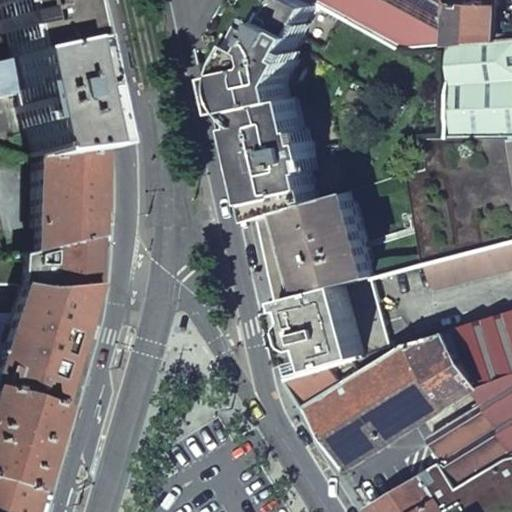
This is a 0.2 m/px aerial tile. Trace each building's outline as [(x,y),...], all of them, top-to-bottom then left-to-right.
[(11,59),(72,45),(65,14),(62,0),(0,0),(0,12),(2,20),(0,20),(0,35),(5,34),(11,59)] [(251,160),(264,219),(323,200),(317,170),(321,170),(318,157),(322,156),(319,140),(314,141),(311,128),(308,129),(301,97),(294,99),(291,82),(303,60),(298,57),(310,35),(306,33),(321,4),(313,0),(257,0),(232,49),(233,51),(229,57),(251,160)] [(313,0),(321,4),(402,48),(448,44),(450,2),(449,0),(313,0)] [(499,6),(450,2),(448,44),(498,40),(499,6)] [(402,48),(321,4),(306,33),(310,35),(298,57),(303,60),(291,82),(294,99),(301,97),(308,129),(311,128),(314,141),(319,140),(322,156),(318,157),(321,170),(317,170),(323,200),(357,190),(409,173),(426,167),(424,139),(453,138),(448,44),(402,48)] [(511,38),(498,40),(448,44),(453,138),(511,137),(511,38)] [(30,160),(96,153),(84,97),(72,45),(11,59),(8,60),(15,95),(30,160)] [(0,98),(15,95),(8,60),(0,61),(0,98)] [(409,173),(427,265),(428,264),(511,242),(511,137),(453,138),(424,139),(426,167),(409,173)] [(51,248),(93,238),(95,196),(96,153),(30,160),(29,253),(51,248)] [(323,200),(264,219),(273,264),(281,302),(376,278),(378,277),(357,190),(323,200)] [(8,315),(83,313),(86,301),(92,284),(93,238),(51,248),(50,280),(17,285),(8,315)] [(434,289),(511,269),(511,242),(428,264),(434,289)] [(29,253),(1,259),(0,259),(0,287),(17,285),(50,280),(51,248),(29,253)] [(296,377),(354,360),(393,348),(376,278),(281,302),(288,337),(296,377)] [(0,396),(53,413),(68,363),(83,313),(8,315),(3,330),(0,328),(0,396)] [(511,313),(448,332),(483,387),(475,392),(484,406),(467,417),(497,465),(511,457),(511,313)] [(448,332),(407,344),(449,408),(475,392),(483,387),(448,332)] [(348,471),(449,408),(407,344),(362,373),(309,406),(348,471)] [(296,377),(291,379),(306,402),(309,406),(362,373),(354,360),(296,377)] [(0,487),(30,496),(41,455),(53,413),(0,396),(0,487)] [(467,417),(432,439),(446,461),(462,487),(497,465),(467,417)] [(387,497),(371,507),(373,511),(419,511),(440,500),(462,487),(446,461),(395,493),(391,487),(383,491),(387,497)] [(0,511),(24,511),(30,496),(0,487),(0,511)] [(477,511),(462,487),(440,500),(447,511),(477,511)] [(447,511),(440,500),(419,511),(447,511)]
